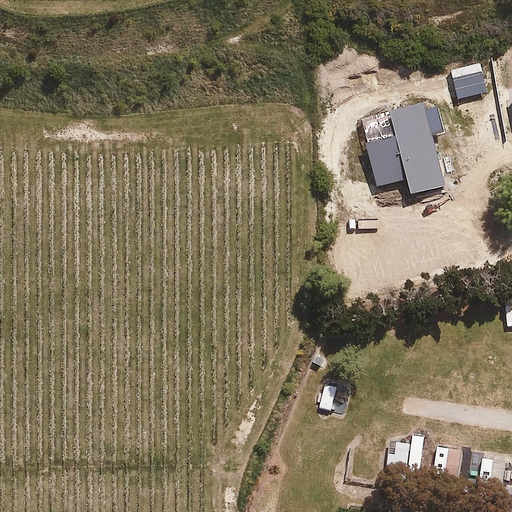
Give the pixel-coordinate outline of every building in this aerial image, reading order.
[(395,134),(367,144),(381,186),(406,178),(411,193),(449,180),(435,138),(444,135),(436,111),(427,114),(423,100),(388,112),(395,134)] [(511,295),(501,297),(507,327),(511,325),(511,295)] [(325,380),(318,404),(347,413),(355,389),(325,380)] [(419,479),(423,440),(396,437),(395,450),(387,449),(384,476),(419,479)] [(460,444),(437,441),(433,475),(456,478),(460,444)] [(507,454),(485,450),(480,482),(502,485),(507,454)] [(308,511),(313,491),(279,484),(275,505),(307,511),(308,511)]
